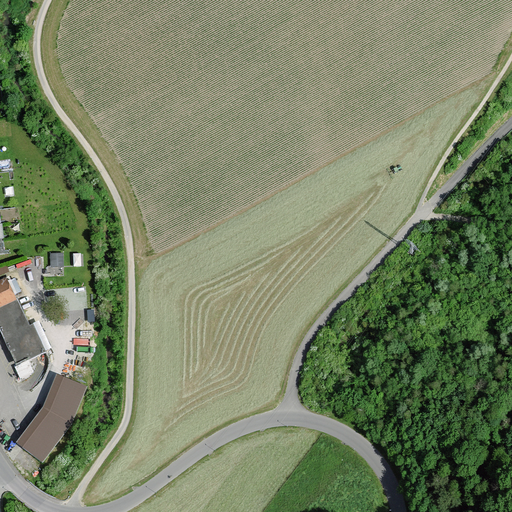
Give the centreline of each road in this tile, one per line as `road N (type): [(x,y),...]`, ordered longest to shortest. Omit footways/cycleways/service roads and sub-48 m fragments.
road 1 (track): [(48,0),(36,36),(40,73),(120,207),(132,285),(128,412),(65,511)]
road 2 (motorway): [(511,203),(388,324),(137,511)]
road 3 (motorway): [(224,511),(417,359),(511,267)]
road 4 (unclassified): [(104,511),(226,434),(287,418),(327,425),(366,448),(392,486),(398,511)]
road 5 (track): [(421,214),(433,176),(511,56)]
